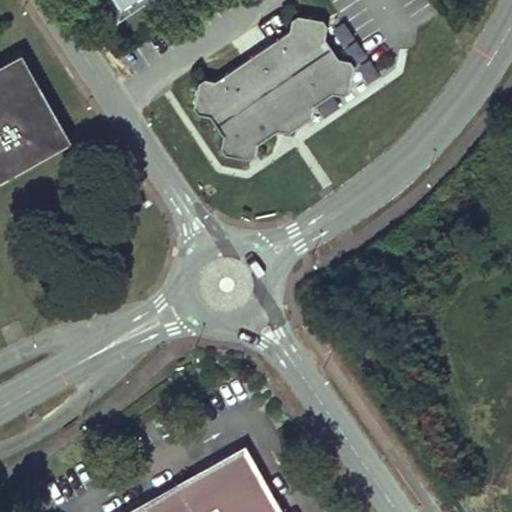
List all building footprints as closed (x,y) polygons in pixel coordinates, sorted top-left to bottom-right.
[(116,0),(113,13),(132,0),(116,0)] [(257,139),(276,127),(279,111),(303,117),(311,112),(312,101),(330,89),(340,92),(349,86),(354,63),(349,56),(337,54),(324,35),(326,22),(322,16),(295,11),(289,14),(288,26),(248,52),(214,76),(203,73),(196,78),(191,103),(196,111),(207,112),(221,132),(218,145),(224,151),(248,155),(255,151),(257,139)] [(21,50),(0,61),(0,175),(69,138),(21,50)] [(285,129),(303,117),(279,111),(276,127),(285,129)] [(46,246),(29,254),(39,273),(56,264),(46,246)] [(242,452),(134,511),(275,511),(273,507),(242,452)]
